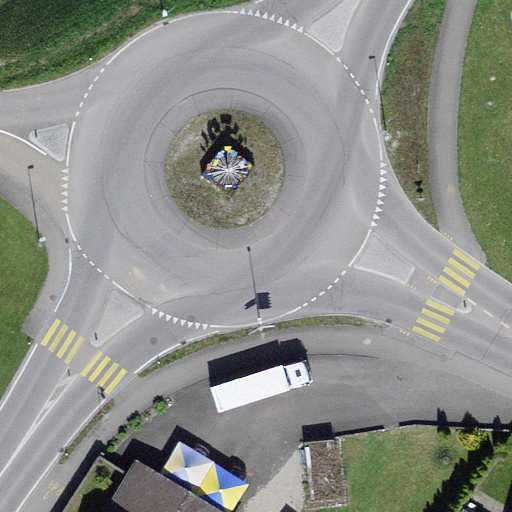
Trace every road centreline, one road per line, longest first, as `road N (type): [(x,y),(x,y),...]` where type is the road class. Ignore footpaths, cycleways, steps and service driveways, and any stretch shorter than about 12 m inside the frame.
road 1 (residential): [(269,271),(502,324)]
road 2 (residential): [(502,324),(340,168)]
road 3 (primary): [(78,357),(224,281)]
road 4 (primary): [(118,216),(78,357)]
road 5 (unclassified): [(140,82),(48,107),(0,110)]
road 6 (primary): [(140,82),(107,146),(118,216)]
road 7 (primary): [(333,127),(291,69),(223,48)]
road 8 (primary): [(0,476),(78,357)]
road 9 (unclassified): [(0,144),(118,216)]
road 10 (primary): [(333,127),(376,0)]
road 11 (primary): [(269,271),(320,230),(340,168)]
road 12 (primary): [(118,216),(162,263),(224,281)]
